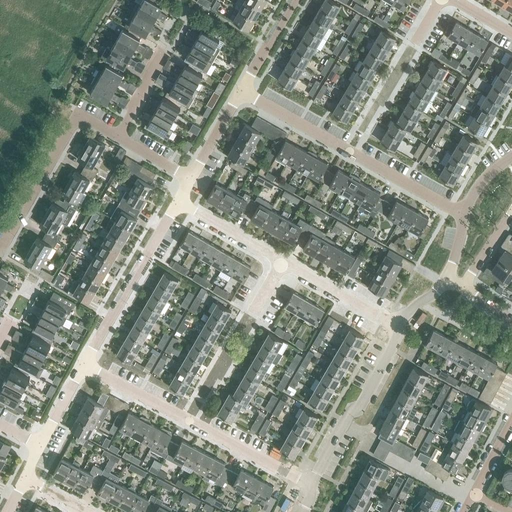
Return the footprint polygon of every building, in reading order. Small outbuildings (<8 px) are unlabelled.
[(134,0),(135,1),(138,3),(161,16),(163,13),(159,11),(164,3),(158,0),(134,0)] [(211,8),(213,9),(216,11),(220,3),(216,0),(211,8)] [(245,0),(244,0),(239,10),(255,19),(261,9),(245,0)] [(245,0),(261,9),(265,0),(245,0)] [(330,0),(324,0),(320,8),(334,16),(340,6),(330,0)] [(394,0),(393,3),(404,10),(409,0),(394,0)] [(511,0),(504,0),(502,5),(511,11),(511,0)] [(138,3),(134,9),(153,21),(156,16),(164,20),(166,15),(163,13),(161,16),(138,3)] [(359,11),(362,7),(355,3),(352,7),(359,11)] [(362,7),(359,11),(367,16),(369,11),(362,7)] [(236,8),(233,13),(236,15),(233,21),(248,30),(255,19),(239,10),(236,8)] [(320,8),(314,18),(332,29),(334,24),(330,22),(334,16),(320,8)] [(134,9),(130,16),(153,30),(152,32),(156,34),(159,29),(151,25),(153,21),(134,9)] [(380,24),(383,19),(376,15),(373,20),(380,24)] [(130,16),(124,26),(129,29),(139,35),(141,32),(146,35),(148,30),(152,32),(153,30),(130,16)] [(348,24),(353,27),(357,20),(352,17),(348,24)] [(314,18),(308,28),(322,37),(326,39),(332,29),(314,18)] [(383,19),(380,24),(387,28),(390,23),(383,19)] [(458,41),(466,27),(456,21),(447,35),(458,41)] [(355,29),(360,31),(364,24),(359,22),(355,29)] [(353,27),(348,24),(344,31),(349,34),(353,27)] [(195,32),(194,35),(220,49),(224,42),(219,39),(221,36),(203,27),(202,29),(199,34),(195,32)] [(458,41),(468,48),(476,34),(466,27),(458,41)] [(189,28),(186,33),(188,35),(196,39),(193,44),(215,57),(220,49),(194,35),(195,32),(192,30),(189,28)] [(302,39),(316,47),(322,37),(308,28),(302,39)] [(139,35),(129,29),(128,31),(123,29),(118,36),(139,48),(141,45),(137,43),(140,39),(138,37),(139,35)] [(360,31),(355,29),(351,36),(356,38),(360,31)] [(381,30),(375,40),(389,49),(395,38),(381,30)] [(487,40),(476,34),(468,48),(479,54),(487,40)] [(118,36),(114,43),(132,53),(135,48),(142,53),(144,47),(141,45),(139,48),(118,36)] [(336,45),(341,48),(345,41),(340,38),(336,45)] [(310,57),(316,47),(302,39),(296,49),(310,57)] [(383,59),(389,49),(375,40),(369,51),(383,59)] [(343,49),(348,52),(352,45),(347,42),(343,49)] [(114,43),(110,50),(131,62),(130,64),(133,67),(137,61),(130,57),(132,53),(114,43)] [(184,43),(181,49),(184,51),(186,49),(212,63),(215,57),(193,44),(191,48),(184,43)] [(341,48),(336,45),(332,52),(336,55),(341,48)] [(485,53),(489,56),(493,49),(489,46),(485,53)] [(126,68),(124,67),(127,63),(130,64),(131,62),(110,50),(106,48),(100,57),(110,63),(120,69),(120,68),(124,71),(126,68)] [(185,57),(184,60),(188,63),(199,69),(206,73),(212,63),(186,49),(184,51),(188,53),(185,57)] [(290,59),(303,68),(310,57),(296,49),(290,59)] [(348,52),(343,49),(339,56),(344,59),(348,52)] [(369,51),(363,61),(377,70),(383,59),(369,51)] [(489,56),(485,53),(481,60),(485,62),(489,56)] [(446,62),(449,58),(442,54),(439,58),(446,62)] [(449,58),(446,62),(453,66),(455,62),(449,58)] [(283,70),(297,78),(303,68),(290,59),(283,70)] [(324,66),(328,69),(332,62),(328,59),(324,66)] [(432,60),(427,70),(440,79),(446,69),(432,60)] [(357,71),(371,80),(377,70),(363,61),(357,71)] [(106,64),(102,71),(123,83),(125,80),(120,78),(123,73),(118,71),(120,69),(110,63),(108,65),(106,64)] [(199,69),(188,63),(187,66),(184,64),(182,69),(178,67),(177,69),(198,82),(202,75),(197,72),(199,69)] [(331,70),(336,72),(339,66),(335,63),(331,70)] [(511,82),(511,68),(504,64),(498,74),(511,82)] [(174,65),(171,70),(178,74),(176,78),(194,89),(198,82),(177,69),(178,67),(174,65)] [(328,69),(324,66),(320,73),(324,76),(328,69)] [(464,67),(461,72),(468,76),(471,71),(464,67)] [(98,70),(94,77),(115,88),(117,84),(125,88),(128,82),(125,80),(123,83),(102,71),(98,70)] [(291,89),(297,78),(283,70),(277,80),(291,89)] [(336,72),(331,70),(327,77),(331,80),(336,72)] [(420,81),(434,89),(440,79),(427,70),(420,81)] [(364,90),(371,80),(357,71),(350,81),(364,90)] [(477,76),(473,73),(469,81),(473,83),(477,76)] [(492,85),(506,93),(511,84),(511,82),(498,74),(492,85)] [(94,77),(91,84),(114,97),(113,100),(117,102),(120,96),(113,92),(115,88),(94,77)] [(166,78),(163,83),(167,86),(168,83),(190,96),(194,89),(176,78),(174,82),(166,78)] [(312,87),(316,89),(320,82),(316,80),(312,87)] [(455,88),(459,91),(464,83),(460,80),(455,88)] [(350,81),(344,92),(359,100),(364,90),(350,81)] [(428,100),(434,89),(420,81),(414,91),(428,100)] [(167,91),(165,94),(180,103),(189,108),(195,98),(190,96),(168,83),(167,86),(171,88),(168,92),(167,91)] [(110,98),(113,100),(114,97),(91,84),(90,84),(87,91),(95,95),(93,98),(107,106),(109,103),(107,102),(110,98)] [(319,90),(323,93),(327,86),(323,84),(319,90)] [(486,95),(500,104),(506,93),(492,85),(486,95)] [(316,89),(312,87),(308,93),(312,96),(316,89)] [(313,101),(317,104),(323,93),(319,90),(313,101)] [(408,102),(422,110),(428,100),(414,91),(408,102)] [(338,102),(352,111),(359,100),(344,92),(338,102)] [(160,101),(157,99),(155,102),(176,114),(181,107),(178,105),(180,103),(165,94),(164,97),(163,97),(160,101)] [(465,96),(461,94),(457,101),(461,104),(465,96)] [(494,114),(495,112),(500,104),(486,95),(480,105),(491,112),(494,114)] [(155,111),(157,112),(172,121),(176,114),(155,102),(157,99),(153,97),(150,102),(157,107),(155,111)] [(443,109),(447,111),(451,104),(447,101),(443,109)] [(338,102),(332,112),(332,113),(346,121),(352,111),(338,102)] [(402,112),(403,112),(416,120),(422,110),(408,102),(402,112)] [(494,114),(491,112),(480,105),(476,103),(470,114),(474,116),(488,124),(494,114)] [(459,108),(454,105),(448,115),(453,118),(459,108)] [(145,111),(144,112),(142,116),(145,118),(147,116),(168,128),(172,121),(157,112),(155,111),(152,115),(145,111)] [(416,120),(403,112),(402,112),(396,122),(407,129),(410,130),(416,120)] [(145,124),(143,127),(167,140),(173,130),(168,128),(147,116),(145,118),(149,120),(147,125),(145,124)] [(256,116),(250,126),(256,129),(262,119),(256,116)] [(482,135),(488,124),(474,116),(467,126),(482,135)] [(260,132),(266,121),(262,119),(256,129),(260,132)] [(387,130),(401,139),(407,129),(396,122),(393,120),(387,130)] [(260,132),(261,132),(265,135),(271,124),(266,121),(260,132)] [(242,130),(239,134),(255,143),(261,132),(260,132),(256,129),(250,126),(243,122),(240,129),(242,130)] [(431,129),(435,132),(439,124),(435,122),(431,129)] [(198,134),(201,128),(194,124),(190,130),(198,134)] [(271,124),(265,135),(270,138),(276,127),(271,124)] [(442,126),(438,133),(443,136),(447,129),(446,128),(442,126)] [(276,127),(270,138),(275,140),(281,130),(276,127)] [(435,132),(431,129),(427,136),(431,138),(435,132)] [(275,140),(280,143),(286,133),(281,130),(275,140)] [(387,130),(380,141),(394,150),(401,139),(387,130)] [(443,136),(438,133),(434,140),(438,143),(443,136)] [(233,145),(249,154),(255,143),(239,134),(233,145)] [(457,144),(471,153),(477,142),(463,134),(457,144)] [(83,147),(98,156),(105,144),(90,136),(83,147)] [(285,140),(276,156),(275,159),(285,165),(287,162),(296,146),(285,140)] [(417,149),(421,151),(425,144),(421,142),(417,149)] [(275,154),(279,146),(274,144),(270,152),(275,154)] [(465,163),(471,153),(457,144),(451,155),(465,163)] [(249,154),(233,145),(227,156),(243,165),(249,154)] [(287,162),(297,167),(306,152),(296,146),(287,162)] [(424,152),(428,155),(432,148),(428,146),(424,152)] [(92,167),(98,156),(83,147),(77,159),(86,164),(83,169),(95,176),(98,170),(92,167)] [(114,158),(119,162),(126,151),(120,148),(114,158)] [(421,151),(417,149),(413,155),(417,158),(421,151)] [(270,152),(265,160),(270,162),(275,154),(270,152)] [(297,167),(294,173),(300,176),(302,172),(307,175),(308,174),(317,158),(317,157),(317,155),(313,152),(311,153),(310,154),(306,152),(297,167)] [(428,155),(424,152),(420,159),(424,162),(428,155)] [(447,152),(440,162),(445,165),(459,174),(465,163),(451,155),(447,152)] [(125,170),(131,159),(126,156),(120,167),(125,170)] [(317,158),(308,174),(324,182),(330,171),(324,169),(327,164),(317,158)] [(125,170),(130,173),(136,162),(131,159),(125,170)] [(237,170),(240,165),(232,161),(229,165),(237,170)] [(130,173),(135,176),(138,170),(141,165),(136,162),(130,173)] [(138,170),(153,178),(156,173),(141,165),(138,170)] [(240,165),(237,170),(245,174),(248,169),(240,165)] [(263,175),(266,168),(261,165),(258,172),(263,175)] [(452,185),(459,174),(445,165),(438,176),(452,185)] [(83,191),(89,179),(92,181),(95,176),(83,169),(80,174),(75,171),(69,183),(83,191)] [(338,169),(335,174),(330,171),(324,182),(321,188),(326,191),(329,185),(339,191),(348,175),(338,169)] [(132,188),(147,197),(154,186),(150,184),(153,178),(138,170),(135,176),(138,177),(132,188)] [(268,172),(265,176),(273,180),(275,176),(268,172)] [(263,184),(266,180),(258,175),(256,180),(263,184)] [(348,175),(339,191),(350,197),(359,181),(360,179),(353,175),(352,177),(349,175),(348,175)] [(113,179),(109,186),(113,189),(117,182),(113,179)] [(281,179),(278,184),(286,188),(288,183),(281,179)] [(266,180),(263,184),(271,189),(274,184),(266,180)] [(350,197),(360,203),(369,187),(359,181),(350,197)] [(77,202),(83,191),(69,183),(62,194),(67,197),(64,202),(76,209),(79,203),(77,202)] [(216,183),(207,199),(217,205),(226,189),(216,183)] [(294,193),(296,188),(288,183),(286,188),(294,193)] [(360,203),(357,208),(363,211),(365,208),(370,211),(371,209),(376,212),(377,210),(383,199),(378,196),(380,193),(369,187),(360,203)] [(126,190),(119,202),(138,213),(147,197),(132,188),(130,192),(126,190)] [(236,194),(226,189),(217,205),(227,210),(236,194)] [(284,190),(282,195),(289,199),(292,194),(284,190)] [(228,210),(227,210),(238,217),(243,208),(248,211),(254,200),(249,198),(250,195),(245,192),(243,196),(237,193),(236,194),(228,210)] [(289,199),(297,204),(300,199),(292,194),(289,199)] [(307,194),(305,199),(312,203),(315,198),(307,194)] [(254,200),(248,211),(253,214),(250,219),(261,225),(270,209),(272,205),(257,196),(254,200)] [(320,207),(323,203),(315,198),(312,203),(320,207)] [(383,199),(377,210),(382,213),(398,222),(407,206),(396,200),(393,205),(388,202),(383,199)] [(53,202),(46,213),(60,222),(67,225),(76,209),(64,202),(61,207),(53,202)] [(119,202),(110,218),(115,220),(131,230),(138,219),(136,218),(138,213),(119,202)] [(311,205),(308,210),(316,214),(318,209),(311,205)] [(407,206),(398,222),(408,228),(417,212),(407,206)] [(280,215),(270,209),(261,225),(271,231),(280,215)] [(316,214),(323,219),(326,214),(318,209),(316,214)] [(334,209),(331,214),(338,218),(341,213),(334,209)] [(90,220),(94,222),(99,214),(94,212),(90,220)] [(408,228),(416,232),(415,234),(423,239),(430,227),(424,225),(428,218),(417,212),(408,228)] [(54,233),(60,222),(46,213),(40,225),(48,230),(45,235),(57,242),(60,236),(54,233)] [(346,222),(349,218),(341,213),(338,218),(346,222)] [(271,231),(282,237),(291,221),(280,215),(271,231)] [(296,224),(291,221),(282,237),(293,243),(295,238),(301,241),(310,224),(299,218),(296,224)] [(94,222),(90,220),(85,227),(90,230),(94,222)] [(109,231),(125,240),(131,230),(115,220),(109,231)] [(342,229),(344,224),(337,220),(334,225),(342,229)] [(303,249),(314,255),(326,233),(310,224),(301,241),(306,244),(303,249)] [(344,224),(342,229),(350,234),(352,229),(344,224)] [(359,224),(357,228),(365,233),(367,228),(359,224)] [(372,237),(375,232),(367,228),(365,233),(372,237)] [(191,250),(199,236),(188,230),(180,244),(191,250)] [(125,240),(109,231),(103,241),(119,250),(125,240)] [(363,241),(365,236),(358,232),(355,237),(363,241)] [(78,240),(82,243),(87,235),(82,233),(78,240)] [(511,234),(509,234),(508,234),(508,235),(507,235),(507,236),(503,241),(511,246),(511,234)] [(37,237),(31,249),(45,257),(52,246),(54,247),(57,242),(45,235),(43,240),(37,237)] [(199,236),(191,250),(201,256),(209,242),(199,236)] [(324,236),(314,255),(324,261),(333,244),(335,242),(324,236)] [(368,238),(365,242),(374,247),(376,242),(368,238)] [(82,243),(78,240),(73,248),(78,251),(82,243)] [(97,252),(113,261),(119,250),(103,241),(97,252)] [(388,246),(396,250),(398,245),(391,241),(388,246)] [(498,259),(511,268),(511,246),(503,241),(499,248),(498,249),(498,250),(499,250),(499,251),(502,254),(498,259)] [(201,256),(211,262),(220,248),(209,242),(201,256)] [(324,261),(334,266),(343,250),(333,244),(324,261)] [(398,245),(396,250),(404,255),(406,250),(398,245)] [(113,261),(97,252),(91,248),(89,253),(94,257),(91,262),(107,271),(113,261)] [(211,262),(222,268),(230,254),(220,248),(211,262)] [(25,260),(32,264),(30,269),(39,274),(42,270),(39,268),(45,257),(31,249),(25,260)] [(389,249),(386,254),(379,265),(395,274),(402,263),(400,262),(403,257),(389,249)] [(345,272),(354,256),(343,250),(334,266),(345,272)] [(66,261),(70,264),(75,256),(70,253),(66,261)] [(230,254),(222,268),(232,274),(240,260),(230,254)] [(357,256),(353,264),(355,265),(358,266),(362,259),(357,256)] [(505,284),(505,283),(507,280),(508,281),(511,274),(511,268),(498,259),(494,266),(491,264),(490,264),(489,264),(488,264),(488,265),(483,272),(501,284),(502,284),(503,284),(504,284),(505,284)] [(240,260),(232,274),(243,280),(251,266),(240,260)] [(70,264),(66,261),(61,269),(65,272),(70,264)] [(101,281),(107,271),(91,262),(85,272),(101,281)] [(179,271),(182,266),(175,262),(172,267),(179,271)] [(355,272),(358,266),(353,264),(347,273),(354,277),(357,273),(355,272)] [(373,275),(390,284),(395,274),(379,265),(373,275)] [(182,266),(179,271),(186,275),(189,270),(182,266)] [(0,282),(8,286),(9,284),(5,282),(8,278),(5,276),(9,270),(2,267),(0,269),(0,282)] [(42,270),(42,269),(42,270),(39,274),(50,281),(53,276),(42,270)] [(85,272),(79,283),(95,292),(101,281),(85,272)] [(164,272),(158,282),(172,290),(178,280),(164,272)] [(390,284),(373,275),(368,272),(366,277),(371,280),(367,286),(384,295),(390,284)] [(200,283),(203,277),(195,273),(192,279),(200,283)] [(63,277),(58,274),(54,282),(58,284),(63,277)] [(203,277),(200,283),(207,287),(210,281),(203,277)] [(72,293),(89,303),(95,292),(79,283),(74,280),(67,293),(71,295),(72,293)] [(0,282),(0,291),(0,292),(3,287),(11,291),(13,287),(9,284),(8,286),(0,282)] [(158,282),(152,292),(166,300),(172,290),(158,282)] [(220,295),(223,289),(216,285),(213,291),(220,295)] [(223,289),(220,295),(227,299),(230,294),(223,289)] [(185,298),(190,301),(194,294),(189,291),(185,298)] [(295,311),(303,297),(293,291),(285,305),(295,311)] [(43,302),(42,304),(63,316),(66,318),(72,307),(73,308),(75,303),(53,292),(51,296),(49,300),(47,304),(43,302)] [(146,302),(160,311),(166,300),(152,292),(146,302)] [(193,302),(198,305),(202,299),(197,295),(193,302)] [(305,317),(313,303),(303,297),(295,311),(305,317)] [(36,298),(33,303),(36,305),(43,309),(41,313),(59,323),(63,325),(66,318),(63,316),(42,304),(43,302),(39,300),(36,298)] [(190,301),(185,298),(181,305),(186,308),(190,301)] [(146,302),(140,313),(154,321),(160,311),(146,302)] [(198,305),(193,302),(189,310),(194,313),(198,305)] [(217,302),(211,313),(225,321),(231,310),(217,302)] [(324,309),(313,303),(305,317),(316,323),(324,309)] [(173,318),(178,321),(182,314),(177,311),(173,318)] [(28,312),(27,314),(30,316),(28,320),(32,322),(34,318),(55,330),(59,323),(41,313),(39,318),(31,314),(28,312)] [(154,321),(140,313),(134,323),(149,331),(154,321)] [(225,321),(211,313),(205,323),(219,331),(225,321)] [(181,322),(186,325),(190,319),(185,316),(181,322)] [(323,326),(328,330),(334,319),(329,316),(323,326)] [(34,328),(32,331),(37,333),(52,341),(54,338),(52,337),(55,330),(34,318),(32,322),(36,323),(34,328)] [(71,327),(73,321),(66,318),(64,325),(71,327)] [(178,321),(173,318),(169,326),(174,329),(178,321)] [(186,325),(181,322),(177,330),(182,333),(186,325)] [(134,323),(128,333),(143,342),(149,331),(134,323)] [(205,323),(199,333),(213,341),(219,331),(205,323)] [(317,337),(322,340),(328,330),(323,326),(317,337)] [(281,336),(284,331),(277,327),(274,332),(281,336)] [(344,339),(357,347),(363,336),(350,328),(344,339)] [(425,344),(436,349),(444,335),(433,329),(425,344)] [(23,336),(21,338),(47,352),(51,344),(52,341),(37,333),(32,331),(31,334),(33,335),(31,340),(23,336)] [(284,331),(281,336),(288,340),(291,335),(284,331)] [(161,339),(166,342),(170,335),(165,332),(161,339)] [(128,333),(122,343),(137,352),(143,342),(128,333)] [(199,333),(193,344),(207,352),(213,341),(199,333)] [(269,333),(263,343),(277,351),(283,341),(269,333)] [(436,349),(446,355),(454,340),(444,335),(436,349)] [(169,343),(175,347),(179,340),(173,337),(169,343)] [(317,337),(313,343),(319,346),(322,340),(317,337)] [(21,338),(20,341),(28,345),(25,349),(43,359),(47,352),(21,338)] [(166,342),(161,339),(156,346),(162,349),(166,342)] [(295,344),(302,349),(306,343),(298,339),(295,344)] [(338,349),(351,357),(357,347),(344,339),(338,349)] [(454,340),(446,355),(457,361),(465,346),(454,340)] [(5,352),(9,355),(14,345),(9,343),(5,352)] [(116,354),(130,363),(137,352),(122,343),(116,354)] [(175,347),(169,343),(165,351),(170,354),(175,347)] [(263,343),(256,353),(271,361),(277,351),(263,343)] [(193,344),(187,354),(201,362),(207,352),(193,344)] [(465,346),(457,361),(468,366),(476,352),(465,346)] [(15,349),(14,352),(40,366),(43,359),(25,349),(23,354),(15,349)] [(351,357),(338,349),(332,359),(345,367),(351,357)] [(305,357),(310,360),(314,353),(309,350),(305,357)] [(14,352),(13,355),(20,359),(18,363),(15,362),(13,365),(19,368),(29,373),(36,377),(38,378),(44,368),(40,366),(14,352)] [(476,352),(468,366),(479,372),(486,357),(476,352)] [(149,359),(154,363),(158,356),(153,353),(149,359)] [(256,353),(251,363),(265,372),(271,361),(256,353)] [(292,360),(298,364),(302,356),(296,353),(292,360)] [(181,364),(195,373),(201,362),(187,354),(181,364)] [(157,364),(162,367),(166,360),(161,357),(157,364)] [(299,367),(304,370),(310,360),(305,357),(299,367)] [(486,357),(479,372),(489,378),(489,377),(492,372),(495,367),(497,363),(486,357)] [(154,363),(149,359),(145,367),(150,370),(154,363)] [(340,378),(345,367),(332,359),(326,369),(340,378)] [(292,360),(288,367),(294,371),(298,364),(292,360)] [(251,363),(244,374),(259,382),(265,372),(251,363)] [(157,364),(153,371),(158,374),(162,367),(157,364)] [(181,364),(175,374),(189,383),(195,373),(181,364)] [(425,369),(434,374),(437,369),(428,364),(425,369)] [(407,377),(423,385),(428,374),(413,366),(407,377)] [(506,373),(495,367),(492,372),(503,378),(506,373)] [(4,382),(22,392),(26,384),(5,373),(6,370),(3,368),(0,373),(7,378),(4,382)] [(10,372),(6,370),(5,373),(26,384),(30,377),(28,376),(29,373),(19,368),(17,371),(12,368),(10,372)] [(326,369),(320,380),(334,388),(340,378),(326,369)] [(446,381),(449,375),(441,370),(438,376),(446,381)] [(296,373),(293,378),(298,381),(302,374),(297,371),(296,373)] [(489,377),(501,383),(503,378),(492,372),(489,377)] [(169,385),(183,393),(189,383),(175,374),(169,385)] [(244,374),(239,384),(253,392),(259,382),(244,374)] [(284,374),(280,381),(286,384),(290,377),(284,374)] [(449,375),(446,381),(455,385),(458,380),(449,375)] [(402,388),(417,396),(423,385),(407,377),(402,388)] [(501,383),(489,377),(489,378),(487,382),(498,388),(501,383)] [(298,381),(293,378),(289,385),(294,388),(298,381)] [(314,390),(328,398),(334,388),(320,380),(314,390)] [(286,384),(280,381),(276,388),(282,391),(286,384)] [(468,392),(471,386),(462,381),(459,387),(468,392)] [(22,392),(4,382),(2,386),(0,384),(0,388),(19,398),(22,392)] [(484,387),(495,393),(498,388),(487,382),(484,387)] [(232,394),(243,401),(247,403),(253,392),(239,384),(232,394)] [(439,393),(444,397),(449,387),(443,384),(439,393)] [(471,386),(468,392),(477,397),(480,391),(471,386)] [(484,387),(481,392),(492,398),(495,393),(484,387)] [(0,401),(16,410),(22,413),(24,409),(17,406),(21,400),(19,398),(0,388),(0,401)] [(402,388),(396,398),(411,406),(417,396),(402,388)] [(447,398),(452,401),(457,392),(452,389),(447,398)] [(97,401),(104,405),(109,394),(103,390),(97,401)] [(322,409),(328,398),(314,390),(308,401),(322,409)] [(243,401),(232,394),(229,392),(223,402),(237,411),(243,401)] [(481,392),(479,397),(490,403),(492,398),(481,392)] [(444,397),(439,393),(434,402),(440,406),(444,397)] [(104,405),(109,407),(115,397),(109,394),(104,405)] [(268,401),(274,405),(278,398),(272,394),(268,401)] [(82,408),(98,416),(104,405),(97,401),(88,397),(82,408)] [(115,397),(109,407),(114,410),(120,399),(115,397)] [(394,397),(390,404),(392,405),(391,409),(406,417),(411,420),(417,409),(411,406),(396,398),(394,397)] [(452,401),(447,398),(442,407),(448,410),(452,401)] [(470,410),(484,418),(487,419),(490,412),(488,411),(490,407),(476,400),(472,398),(471,400),(470,401),(467,406),(467,407),(467,408),(470,410)] [(119,413),(124,402),(120,399),(114,410),(119,413)] [(277,406),(282,409),(286,402),(281,399),(277,406)] [(274,405),(268,401),(264,408),(270,412),(274,405)] [(124,402),(119,413),(123,415),(129,404),(124,402)] [(223,402),(217,413),(231,422),(237,411),(223,402)] [(282,409),(277,406),(272,413),(278,417),(282,409)] [(427,415),(433,418),(438,409),(432,406),(427,415)] [(98,416),(82,408),(77,418),(93,426),(98,429),(103,419),(98,416)] [(297,418),(311,426),(317,416),(303,408),(297,418)] [(391,409),(385,420),(400,428),(406,417),(391,409)] [(464,421),(479,429),(481,430),(485,423),(482,422),(484,418),(470,410),(464,421)] [(435,419),(441,422),(446,413),(440,411),(435,419)] [(139,418),(129,412),(120,428),(131,434),(139,418)] [(255,421),(260,424),(264,417),(259,414),(255,421)] [(433,418),(427,415),(422,424),(428,427),(433,418)] [(113,424),(118,426),(122,418),(117,416),(113,424)] [(87,437),(93,426),(77,418),(75,417),(69,428),(87,437)] [(131,434),(130,436),(140,441),(141,440),(150,423),(150,424),(151,423),(150,423),(150,420),(146,419),(144,419),(143,420),(139,418),(131,434)] [(297,418),(292,428),(305,436),(311,426),(297,418)] [(263,425),(268,429),(272,422),(267,419),(263,425)] [(441,422),(435,419),(431,429),(436,431),(441,422)] [(454,429),(459,432),(473,439),(475,440),(479,434),(477,433),(479,429),(464,421),(460,419),(454,429)] [(378,436),(377,437),(381,439),(381,438),(392,444),(395,439),(398,440),(401,434),(398,432),(400,428),(385,420),(379,430),(381,431),(378,436)] [(260,424),(255,421),(251,428),(256,431),(260,424)] [(150,423),(141,440),(152,445),(160,429),(150,424),(150,423)] [(118,426),(113,424),(109,432),(114,434),(118,426)] [(268,429),(263,425),(259,433),(264,436),(268,429)] [(416,436),(422,439),(426,430),(421,427),(416,436)] [(286,439),(299,447),(305,436),(292,428),(286,439)] [(160,429),(152,445),(150,449),(166,458),(174,443),(169,440),(171,435),(170,434),(171,433),(170,431),(166,429),(164,430),(164,431),(160,429)] [(424,441),(430,444),(435,434),(429,431),(424,441)] [(459,432),(453,442),(468,450),(473,439),(459,432)] [(75,440),(83,444),(85,440),(78,436),(75,440)] [(422,439),(416,436),(411,445),(417,448),(422,439)] [(105,438),(102,445),(106,448),(110,440),(105,438)] [(392,444),(381,438),(378,444),(389,450),(392,444)] [(286,439),(279,450),(293,458),(299,447),(286,439)] [(395,439),(392,444),(389,450),(394,453),(401,442),(398,440),(395,439)] [(468,450),(453,442),(448,439),(442,450),(462,461),(468,450)] [(0,440),(0,446),(5,449),(7,450),(9,446),(11,447),(11,446),(0,440)] [(91,448),(93,444),(85,440),(83,444),(91,448)] [(174,443),(166,458),(182,466),(184,463),(193,446),(182,441),(179,445),(174,443)] [(420,449),(425,452),(430,444),(424,441),(420,449)] [(399,455),(405,444),(401,442),(394,453),(399,455)] [(111,444),(110,446),(109,449),(117,453),(119,448),(111,444)] [(387,455),(389,450),(378,444),(376,449),(387,455)] [(405,444),(399,455),(405,458),(411,447),(405,444)] [(427,453),(432,455),(436,447),(431,445),(427,453)] [(203,452),(193,446),(184,463),(194,468),(203,452)] [(411,447),(405,458),(410,461),(416,450),(411,447)] [(109,458),(112,453),(104,449),(102,454),(109,458)] [(387,455),(376,449),(373,454),(384,460),(387,455)] [(442,450),(436,461),(440,463),(437,469),(449,475),(452,469),(456,471),(462,461),(442,450)] [(130,460),(133,455),(125,451),(122,456),(130,460)] [(420,451),(417,457),(427,463),(430,457),(431,456),(420,451)] [(214,457),(203,452),(194,468),(205,474),(214,457)] [(112,453),(109,458),(117,462),(120,458),(112,453)] [(133,455),(130,460),(138,464),(141,460),(133,455)] [(216,479),(217,477),(223,480),(229,469),(223,466),(225,463),(214,457),(205,474),(203,478),(208,481),(211,477),(216,479)] [(425,467),(425,469),(430,471),(436,460),(430,457),(427,463),(425,467)] [(53,474),(52,475),(53,475),(54,477),(55,478),(57,479),(59,479),(59,478),(60,479),(60,478),(63,480),(64,480),(72,463),(62,458),(53,474)] [(389,468),(370,458),(364,469),(379,477),(383,479),(389,468)] [(436,460),(430,471),(435,474),(437,469),(440,463),(436,461),(436,460)] [(63,480),(63,481),(64,482),(66,484),(68,484),(70,484),(71,483),(74,485),(83,469),(78,467),(80,464),(74,461),(73,463),(72,463),(64,480),(63,480)] [(136,472),(138,468),(130,463),(128,468),(136,472)] [(74,485),(74,486),(74,487),(75,488),(77,489),(79,490),(80,490),(81,490),(81,489),(85,491),(84,492),(85,492),(90,482),(95,485),(103,470),(94,465),(90,472),(83,469),(74,485)] [(157,474),(160,470),(151,465),(149,470),(157,474)] [(95,485),(94,487),(99,490),(97,493),(108,499),(117,483),(120,477),(110,472),(104,468),(103,470),(95,485)] [(138,468),(136,472),(144,476),(146,472),(138,468)] [(503,478),(504,479),(504,480),(504,481),(505,481),(506,482),(507,483),(505,488),(511,491),(511,468),(510,468),(508,469),(506,470),(505,471),(505,472),(504,472),(504,473),(504,474),(503,475),(503,476),(503,477),(503,478)] [(229,469),(223,480),(228,483),(234,472),(229,469)] [(242,469),(239,474),(234,472),(228,483),(233,486),(237,488),(236,489),(237,492),(241,494),(243,493),(243,492),(253,475),(242,469)] [(364,469),(359,480),(373,487),(379,477),(364,469)] [(437,469),(435,474),(446,480),(449,475),(437,469)] [(160,470),(157,474),(165,479),(167,474),(160,470)] [(243,492),(254,497),(263,480),(253,475),(243,492)] [(399,475),(393,485),(399,488),(404,478),(399,475)] [(162,486),(165,482),(157,478),(155,482),(162,486)] [(183,489),(186,484),(178,479),(175,484),(183,489)] [(269,511),(276,498),(269,495),(274,486),(263,480),(254,497),(264,503),(262,508),(269,511)] [(368,498),(373,487),(359,480),(353,490),(368,498)] [(402,489),(407,492),(412,483),(407,480),(402,489)] [(165,482),(162,486),(171,491),(173,486),(165,482)] [(108,499),(119,504),(127,488),(117,483),(108,499)] [(186,484),(183,489),(191,493),(194,488),(186,484)] [(389,493),(395,496),(399,488),(393,485),(389,493)] [(129,510),(138,494),(134,492),(135,490),(134,488),(131,486),(128,487),(127,488),(119,504),(129,510)] [(487,493),(493,496),(496,490),(490,487),(487,493)] [(350,489),(347,496),(349,497),(347,501),(362,509),(366,511),(372,500),(368,498),(359,493),(353,490),(350,489)] [(407,492),(402,489),(397,498),(402,501),(407,492)] [(428,489),(422,500),(437,508),(439,509),(442,502),(440,501),(443,497),(428,489)] [(189,500),(191,496),(184,492),(181,496),(189,500)] [(142,511),(143,510),(146,511),(148,511),(157,497),(151,494),(149,499),(138,494),(129,510),(129,511),(142,511)] [(212,504),(215,499),(207,495),(205,500),(212,504)] [(191,496),(189,500),(197,505),(200,500),(191,496)] [(148,511),(169,511),(170,511),(171,509),(160,503),(162,500),(157,497),(148,511)] [(382,506),(388,509),(393,500),(387,497),(382,506)] [(215,499),(212,504),(221,508),(223,503),(215,499)] [(412,508),(413,509),(418,511),(435,511),(437,508),(422,500),(420,499),(412,508)] [(347,501),(342,511),(360,511),(362,509),(347,501)] [(390,510),(393,511),(396,511),(400,504),(395,501),(390,510)] [(203,508),(211,511),(213,507),(205,503),(203,508)]
